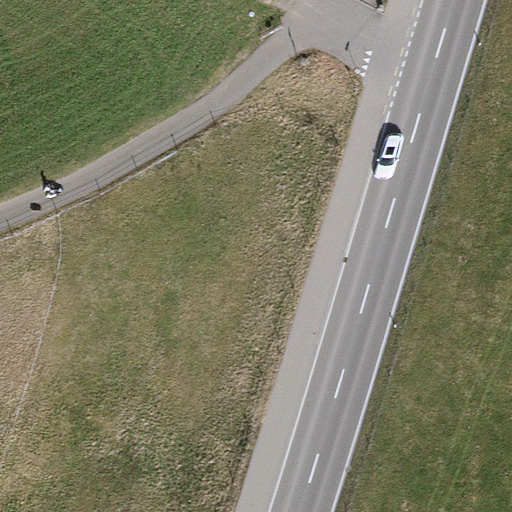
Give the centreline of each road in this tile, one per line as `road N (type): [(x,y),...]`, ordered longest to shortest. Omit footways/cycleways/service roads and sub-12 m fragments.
road 1 (residential): [(436,62),(328,29),(297,37),(249,79),(87,180),(0,216)]
road 2 (secondary): [(297,511),(436,62)]
